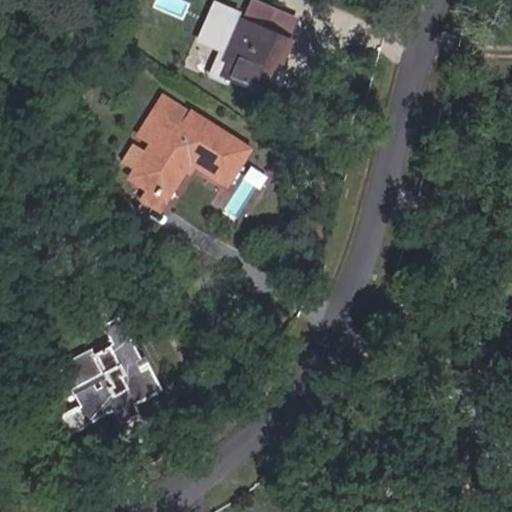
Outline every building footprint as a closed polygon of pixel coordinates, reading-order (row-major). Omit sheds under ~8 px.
[(281,36),(259,25),(268,7),(254,0),(242,0),(236,13),(231,11),(209,54),(218,58),(211,70),(247,89),(256,71),(251,69),(255,59),(267,65),(281,36)] [(281,36),(290,18),(268,7),(259,25),(281,36)] [(211,70),(218,58),(209,54),(202,66),(211,70)] [(180,153),(210,174),(233,142),(155,91),(144,107),(156,117),(143,136),(133,150),(118,139),(107,154),(122,165),(119,169),(140,184),(153,193),(180,153)] [(129,125),(143,136),(156,117),(144,107),(129,125)] [(133,195),(146,203),(153,193),(140,184),(133,195)] [(126,399),(154,386),(135,348),(131,349),(111,307),(95,314),(103,333),(37,367),(55,401),(49,405),(63,435),(103,415),(109,425),(134,413),(126,399)]
